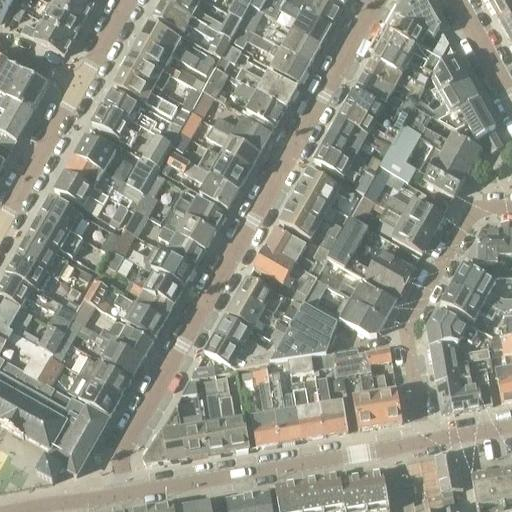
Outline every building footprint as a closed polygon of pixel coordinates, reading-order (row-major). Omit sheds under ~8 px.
[(0,0),(0,26),(14,0),(0,0)] [(83,26),(93,9),(77,0),(57,0),(53,8),(83,26)] [(190,0),(163,0),(161,4),(214,33),(219,25),(197,13),(201,6),(190,0)] [(254,1),(252,0),(228,0),(233,3),(234,0),(236,0),(228,16),(241,23),(249,9),(254,1)] [(268,0),(253,0),(254,1),(249,9),(260,15),(268,0)] [(276,0),(284,5),(331,31),(342,11),(323,0),(309,0),(307,4),(301,0),(276,0)] [(406,0),(395,20),(425,37),(426,36),(434,41),(439,31),(422,0),(406,0)] [(511,0),(485,0),(502,29),(511,23),(511,0)] [(228,47),(230,43),(219,36),(214,33),(161,4),(153,18),(184,36),(187,29),(211,42),(215,43),(209,54),(221,61),(228,47)] [(331,31),(284,5),(279,14),(296,24),(291,32),(320,49),(331,31)] [(74,43),(83,26),(53,8),(49,6),(44,14),(48,17),(43,25),(74,43)] [(238,28),(243,31),(251,36),(252,35),(263,17),(260,15),(249,9),(241,23),(238,28)] [(13,21),(19,25),(25,14),(18,11),(13,21)] [(238,28),(241,23),(228,16),(227,17),(229,18),(219,36),(230,43),(238,28)] [(395,20),(387,35),(439,64),(447,49),(438,44),(431,57),(427,55),(430,49),(421,45),(425,37),(395,20)] [(74,43),(43,25),(40,23),(34,33),(25,28),(21,37),(33,43),(64,60),(74,43)] [(511,23),(502,29),(511,47),(511,23)] [(149,25),(141,41),(181,63),(206,78),(211,69),(200,63),(201,61),(178,49),(182,42),(149,25)] [(269,71),(299,88),(310,68),(263,42),(252,35),(251,36),(243,31),(234,46),(243,51),(247,44),(275,61),(269,71)] [(269,31),(263,42),(310,68),(320,49),(291,32),(287,41),(269,31)] [(432,77),(439,64),(387,35),(379,48),(410,65),(414,57),(426,64),(422,72),(432,77)] [(443,37),(438,44),(447,49),(448,48),(443,37)] [(179,67),(181,63),(141,41),(132,57),(171,79),(188,88),(202,96),(202,94),(206,87),(180,73),(180,74),(168,68),(170,63),(175,66),(176,65),(179,67)] [(241,55),(228,47),(221,61),(215,71),(227,77),(227,76),(223,74),(228,65),(234,68),(241,55)] [(424,92),(432,77),(422,72),(419,77),(407,70),(410,65),(379,48),(371,62),(424,92)] [(132,57),(123,72),(155,91),(162,95),(171,79),(132,57)] [(467,81),(455,60),(440,68),(431,84),(435,91),(431,94),(435,100),(437,104),(439,103),(437,98),(467,81)] [(0,61),(0,96),(33,114),(48,87),(21,72),(0,61)] [(416,105),(417,103),(424,92),(371,62),(363,76),(394,93),(397,87),(410,94),(407,100),(416,105)] [(215,71),(206,87),(202,94),(218,103),(222,96),(217,94),(227,77),(215,71)] [(235,82),(240,85),(286,111),(297,91),(268,74),(263,82),(242,71),(235,82)] [(151,97),(155,91),(123,72),(114,89),(143,107),(170,122),(176,111),(151,97)] [(407,121),(413,111),(416,105),(407,100),(404,106),(398,103),(391,99),(394,93),(363,76),(356,90),(394,111),(399,114),(398,116),(407,121)] [(416,112),(431,121),(439,125),(479,103),(467,81),(437,98),(439,103),(437,104),(435,100),(426,107),(426,108),(416,112)] [(275,130),(286,111),(240,85),(233,96),(250,105),(245,114),(275,130)] [(184,107),(193,111),(202,96),(188,88),(186,93),(190,95),(184,107)] [(147,134),(154,138),(158,140),(161,136),(153,132),(156,127),(138,117),(141,111),(111,93),(102,109),(141,131),(147,134)] [(399,136),(402,130),(407,121),(398,116),(394,123),(385,118),(388,113),(354,93),(346,108),(377,125),(385,130),(388,125),(400,131),(398,136),(399,136)] [(218,104),(218,103),(202,94),(202,96),(193,111),(189,119),(200,125),(204,117),(212,121),(217,111),(210,107),(213,101),(218,104)] [(0,148),(11,154),(33,114),(0,96),(0,113),(5,117),(0,125),(0,148)] [(417,103),(416,105),(413,111),(416,112),(426,108),(426,107),(417,103)] [(483,139),(486,144),(495,139),(492,134),(494,129),(479,103),(439,125),(456,134),(467,128),(475,143),(483,139)] [(182,131),(189,119),(193,111),(184,107),(173,126),(182,131)] [(337,122),(390,152),(399,136),(398,136),(388,131),(384,137),(373,131),(377,125),(346,108),(337,122)] [(131,150),(141,131),(102,109),(92,128),(131,150)] [(418,144),(433,151),(470,173),(481,153),(452,136),(448,144),(429,133),(428,134),(425,133),(431,121),(416,112),(413,111),(407,121),(402,130),(420,140),(418,144)] [(189,143),(200,125),(189,119),(182,131),(179,137),(189,143)] [(212,131),(259,158),(271,137),(242,121),(236,130),(218,120),(212,131)] [(372,159),(372,160),(382,166),(390,152),(337,122),(330,136),(360,153),(364,147),(380,155),(376,162),(372,159)] [(162,142),(173,148),(179,137),(182,131),(173,126),(171,125),(162,142)] [(402,130),(399,136),(390,152),(382,166),(379,171),(391,177),(408,187),(416,172),(406,167),(418,144),(420,140),(402,130)] [(224,151),(220,160),(248,177),(259,158),(212,131),(206,141),(224,151)] [(366,173),(365,174),(375,180),(379,171),(382,166),(372,160),(366,169),(364,168),(366,164),(357,159),(360,153),(330,136),(322,150),(362,173),(363,172),(366,173)] [(179,137),(173,148),(172,150),(184,157),(191,144),(189,143),(179,137)] [(159,172),(172,150),(173,148),(162,142),(158,140),(154,138),(141,161),(159,172)] [(496,138),(495,139),(486,144),(485,144),(492,156),(491,156),(491,157),(503,150),(503,149),(502,150),(496,138)] [(85,139),(74,159),(104,176),(115,156),(85,139)] [(358,179),(362,173),(322,150),(314,165),(344,182),(349,174),(358,179)] [(454,202),(470,173),(433,151),(419,177),(425,180),(423,185),(454,202)] [(0,173),(9,157),(0,152),(0,173)] [(204,189),(199,197),(228,213),(238,195),(193,169),(172,157),(162,176),(167,178),(171,170),(204,189)] [(199,158),(193,169),(238,195),(248,177),(220,160),(216,167),(199,158)] [(64,176),(109,201),(113,193),(121,197),(139,208),(145,199),(126,188),(104,176),(74,159),(64,176)] [(126,188),(145,199),(146,196),(155,179),(159,172),(141,161),(126,188)] [(374,208),(391,177),(379,171),(375,180),(364,198),(362,201),(374,208)] [(308,174),(298,191),(330,209),(337,196),(350,204),(354,197),(340,189),(340,191),(308,174)] [(364,198),(375,180),(365,174),(355,193),(364,198)] [(64,176),(54,193),(84,211),(90,201),(104,209),(109,201),(64,176)] [(146,196),(159,203),(168,186),(155,179),(146,196)] [(323,222),(330,209),(298,191),(289,208),(320,226),(322,222),(323,222)] [(149,222),(159,203),(146,196),(145,199),(139,208),(136,214),(149,222)] [(379,211),(384,213),(432,240),(444,220),(412,202),(408,210),(386,197),(379,211)] [(50,200),(40,218),(74,237),(84,220),(50,200)] [(179,201),(174,211),(215,235),(226,216),(197,200),(192,208),(179,201)] [(362,201),(350,223),(368,233),(369,232),(362,228),(374,208),(362,201)] [(120,207),(109,227),(118,232),(129,212),(120,207)] [(318,231),(327,236),(332,227),(323,222),(322,222),(320,226),(289,208),(279,226),(310,244),(318,231)] [(205,254),(215,235),(174,211),(163,230),(205,254)] [(422,258),(432,240),(384,213),(379,223),(395,233),(391,240),(422,258)] [(136,214),(125,233),(138,240),(149,222),(136,214)] [(74,237),(40,218),(31,234),(33,239),(72,262),(83,243),(74,237)] [(350,223),(332,256),(328,263),(398,302),(414,272),(379,252),(368,273),(357,266),(358,265),(353,261),(368,233),(350,223)] [(333,226),(332,227),(327,236),(327,237),(335,242),(341,231),(333,226)] [(481,235),(467,260),(478,267),(507,267),(507,260),(511,260),(511,227),(501,227),(501,235),(481,235)] [(170,248),(166,256),(194,273),(205,254),(163,230),(158,240),(170,248)] [(276,232),(264,252),(317,282),(321,274),(328,263),(332,256),(319,248),(313,261),(316,266),(315,268),(301,260),(307,249),(276,232)] [(126,261),(138,240),(125,233),(121,241),(116,248),(113,254),(126,261)] [(110,235),(106,243),(116,248),(121,241),(110,235)] [(27,242),(16,260),(50,279),(60,261),(27,242)] [(110,259),(113,254),(116,248),(106,243),(100,253),(110,259)] [(151,271),(185,289),(194,273),(166,256),(153,249),(146,261),(133,253),(129,262),(150,274),(151,271)] [(303,308),(316,284),(317,282),(264,252),(253,272),(284,289),(290,278),(302,285),(292,303),(303,308)] [(116,275),(123,262),(112,256),(105,269),(116,275)] [(41,297),(50,279),(16,260),(6,277),(41,297)] [(463,267),(452,287),(500,314),(503,316),(503,320),(511,320),(511,315),(511,294),(511,281),(510,302),(503,302),(491,295),(496,286),(463,267)] [(511,281),(511,271),(497,272),(497,281),(511,281)] [(88,286),(92,279),(83,274),(79,281),(88,286)] [(317,282),(316,284),(345,301),(385,324),(396,305),(361,286),(356,293),(321,274),(317,282)] [(134,276),(129,285),(131,286),(143,293),(142,294),(154,302),(155,300),(173,310),(183,293),(153,276),(149,284),(134,276)] [(0,288),(0,300),(21,313),(28,302),(36,307),(36,306),(54,316),(47,327),(50,329),(65,338),(73,324),(77,317),(66,311),(41,297),(6,277),(0,288)] [(248,282),(237,300),(291,330),(292,327),(303,308),(292,303),(284,318),(277,314),(283,302),(248,282)] [(85,304),(95,309),(105,315),(109,308),(102,304),(108,293),(95,285),(85,304)] [(140,300),(135,308),(165,324),(173,310),(155,300),(154,302),(142,294),(143,293),(131,286),(127,293),(140,300)] [(498,318),(500,314),(452,287),(441,306),(474,325),(479,315),(492,322),(495,316),(498,318)] [(78,304),(82,297),(72,291),(68,298),(78,304)] [(165,324),(135,308),(119,298),(114,307),(133,318),(128,326),(155,342),(165,324)] [(0,328),(21,341),(34,320),(21,313),(0,300),(0,328)] [(270,343),(280,349),(291,330),(237,300),(227,317),(253,333),(258,324),(275,333),(270,343)] [(385,324),(345,301),(334,320),(369,340),(377,339),(385,324)] [(70,304),(66,311),(77,317),(81,310),(70,304)] [(81,310),(77,317),(73,324),(83,330),(95,309),(85,304),(81,310)] [(280,349),(270,368),(288,364),(312,360),(326,358),(337,326),(325,319),(303,308),(292,327),(291,330),(280,349)] [(426,331),(430,351),(453,346),(455,360),(465,358),(465,356),(473,355),(473,351),(465,352),(459,348),(463,341),(472,346),(477,336),(437,313),(427,331),(426,331)] [(226,320),(215,340),(266,369),(270,368),(280,349),(270,343),(265,352),(248,342),(252,335),(226,320)] [(503,337),(510,336),(511,320),(503,320),(503,337)] [(73,324),(65,338),(62,343),(70,347),(78,334),(108,352),(102,363),(133,381),(142,363),(100,340),(83,330),(73,324)] [(105,331),(100,340),(142,363),(153,345),(119,325),(114,326),(109,334),(105,331)] [(53,359),(26,343),(21,341),(0,328),(0,355),(1,354),(3,354),(8,344),(22,351),(20,355),(31,361),(27,368),(18,363),(15,370),(39,384),(51,362),(53,359)] [(65,338),(50,329),(42,343),(30,336),(26,343),(53,359),(62,343),(65,338)] [(430,351),(436,385),(469,379),(467,365),(489,362),(488,354),(502,351),(505,371),(495,373),(501,407),(511,404),(511,346),(510,336),(503,337),(491,340),(487,352),(473,355),(465,356),(465,358),(455,360),(453,346),(430,351)] [(215,340),(205,357),(231,372),(236,363),(246,368),(247,372),(266,369),(215,340)] [(70,347),(62,343),(53,359),(51,362),(63,369),(71,373),(121,401),(131,383),(104,368),(99,376),(84,368),(82,372),(63,361),(70,347)] [(389,351),(367,355),(370,367),(391,364),(389,351)] [(332,357),(335,371),(336,381),(358,378),(361,397),(352,399),(358,433),(380,430),(372,381),(370,367),(367,355),(358,356),(357,352),(332,357)] [(319,374),(335,371),(332,357),(326,358),(312,360),(315,376),(315,379),(320,378),(319,374)] [(288,364),(291,380),(315,376),(312,360),(288,364)] [(58,395),(39,384),(0,361),(0,427),(24,441),(24,440),(50,454),(46,461),(45,460),(43,464),(43,463),(37,473),(38,474),(36,477),(53,486),(59,475),(65,473),(76,480),(108,423),(58,395)] [(54,385),(63,369),(51,362),(39,384),(58,395),(62,389),(54,385)] [(197,371),(191,381),(216,377),(215,368),(197,371)] [(252,419),(257,451),(279,447),(268,378),(266,372),(241,377),(242,383),(253,381),(254,389),(258,388),(263,417),(252,419)] [(110,420),(121,401),(71,373),(65,383),(86,395),(81,404),(110,420)] [(279,376),(268,378),(279,447),(303,443),(297,411),(285,413),(279,376)] [(384,378),(372,381),(380,430),(402,426),(396,393),(387,394),(384,378)] [(471,388),(469,379),(436,385),(441,418),(482,411),(482,410),(492,409),(488,386),(479,387),(479,386),(471,388)] [(218,397),(228,456),(250,452),(245,420),(235,422),(232,400),(230,400),(227,380),(216,383),(218,397)] [(316,383),(320,407),(326,439),(348,435),(343,404),(331,405),(326,381),(316,383)] [(303,443),(326,439),(320,407),(308,409),(304,384),(293,386),(297,411),(303,443)] [(177,409),(176,411),(185,463),(207,460),(201,427),(200,419),(205,419),(202,402),(197,404),(194,385),(189,385),(177,409)] [(210,426),(201,427),(207,460),(228,456),(218,397),(206,399),(210,426)] [(164,467),(185,463),(176,411),(162,435),(143,465),(146,470),(164,467)] [(456,458),(434,461),(434,462),(443,511),(458,511),(457,511),(454,511),(452,495),(463,493),(456,458)] [(407,466),(409,480),(422,478),(427,511),(443,511),(434,462),(420,465),(420,464),(407,466)] [(511,511),(511,473),(497,476),(503,511),(511,511)] [(389,511),(383,475),(361,479),(366,511),(389,511)] [(503,511),(497,476),(471,480),(476,511),(503,511)] [(323,511),(344,511),(340,483),(340,478),(318,482),(323,511)] [(366,511),(361,479),(340,483),(344,511),(366,511)] [(323,511),(318,482),(296,485),(301,511),(323,511)] [(278,511),(301,511),(296,485),(275,489),(278,511)] [(272,511),(269,495),(226,503),(227,511),(272,511)]
